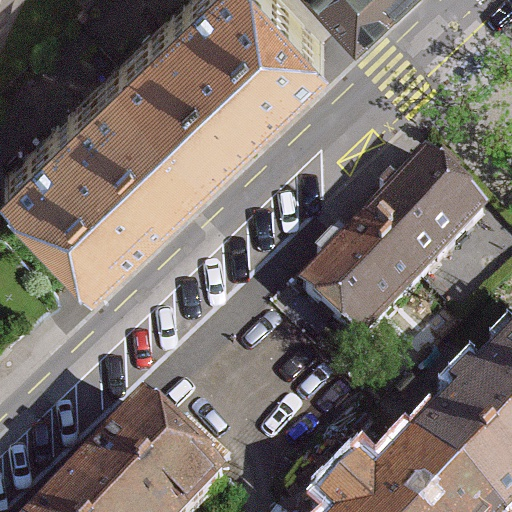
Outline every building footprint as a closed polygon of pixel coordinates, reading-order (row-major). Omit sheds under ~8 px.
[(286,0),(186,0),(121,62),(211,157),(329,46),(286,0)] [(336,0),(356,20),(378,0),(336,0)] [(211,157),(121,62),(2,174),(92,269),(211,157)] [(428,159),(366,224),(426,281),(488,216),(428,159)] [(302,290),(363,348),(426,281),(366,224),(302,290)] [(511,316),(401,429),(486,511),(497,511),(511,498),(511,316)] [(147,409),(47,511),(201,511),(227,486),(147,409)] [(359,471),(344,456),(303,498),(316,511),(486,511),(401,429),(359,471)]
